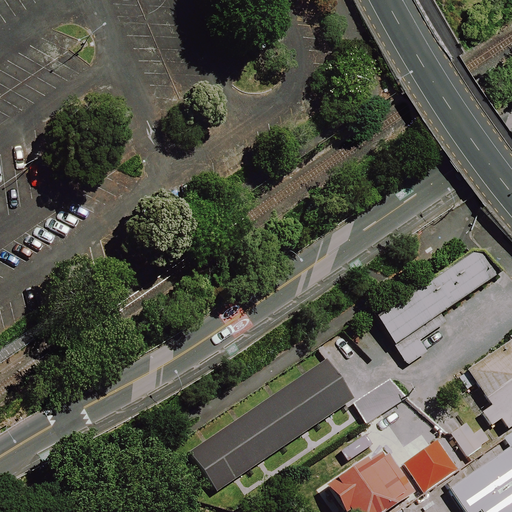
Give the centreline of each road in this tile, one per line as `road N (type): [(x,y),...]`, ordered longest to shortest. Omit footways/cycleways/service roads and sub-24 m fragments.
road 1 (secondary): [(511,128),(185,352),(0,458)]
road 2 (tertiary): [(511,201),(381,0)]
